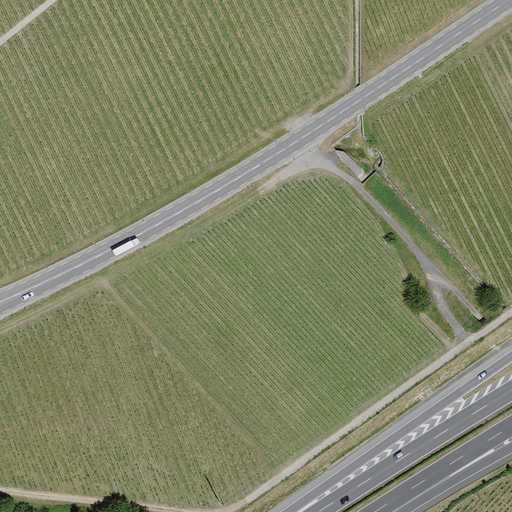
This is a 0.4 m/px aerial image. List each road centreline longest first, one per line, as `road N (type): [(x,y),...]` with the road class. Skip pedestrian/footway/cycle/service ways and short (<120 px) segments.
road 1 (secondary): [(0,303),(176,215),(509,0)]
road 2 (track): [(511,312),(223,511)]
road 3 (track): [(296,141),(362,191),(511,351)]
road 4 (motorway): [(511,356),(297,511)]
road 5 (motorway): [(511,390),(318,511)]
road 6 (track): [(182,511),(0,490)]
road 7 (motorway): [(375,511),(511,426)]
road 8 (motorway): [(379,511),(511,445)]
